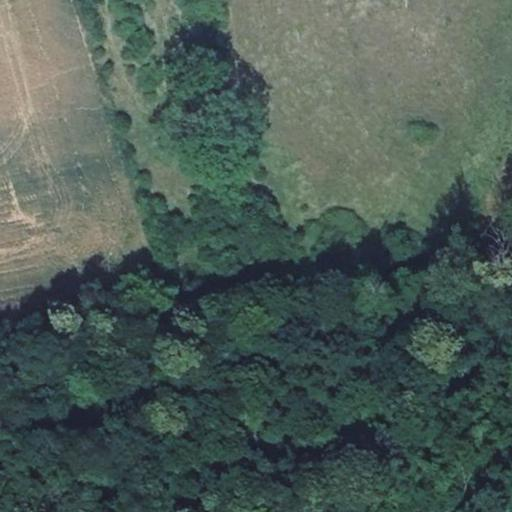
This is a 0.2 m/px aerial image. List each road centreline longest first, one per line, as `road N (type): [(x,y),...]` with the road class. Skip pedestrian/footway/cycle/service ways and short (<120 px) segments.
road 1 (track): [(459,511),(396,342)]
road 2 (track): [(92,511),(58,380)]
